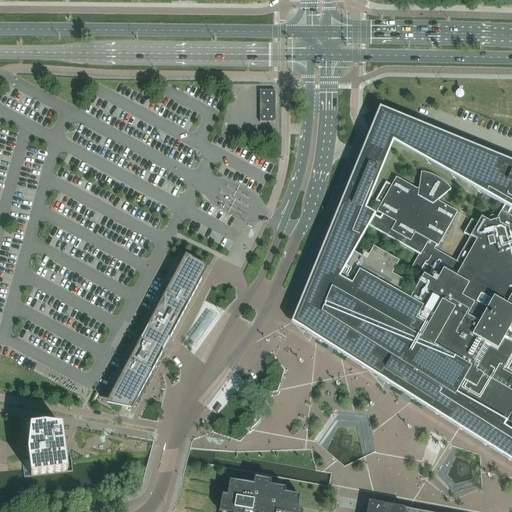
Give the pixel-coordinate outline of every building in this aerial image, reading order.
[(275,122),(274,122),(274,91),(275,91),(259,91),(260,91),(260,122),(259,122),(275,122)] [(317,340),(339,355),(341,355),(366,372),(367,372),(373,376),(385,383),(412,401),(413,401),(458,429),(459,430),(498,455),(511,463),(511,432),(503,427),(506,423),(511,412),(511,392),(508,390),(511,382),(511,376),(506,373),(511,361),(511,163),(482,151),(479,150),(476,148),(468,145),(417,124),(379,108),(374,120),(372,124),(371,127),(363,147),(361,152),(359,157),(351,175),(350,179),(348,183),(303,293),(301,297),(290,324),(291,324),(295,327),(297,328),(304,332),(311,337),(312,337),(316,340),(317,340)] [(108,399),(105,405),(131,410),(163,352),(162,352),(169,339),(169,340),(207,268),(185,256),(147,328),(140,340),(108,399)] [(207,309),(185,340),(194,346),(216,315),(207,309)] [(29,460),(23,460),(24,466),(24,471),(25,476),(31,476),(31,477),(67,472),(66,464),(62,427),(45,425),(30,427),(28,452),(29,460)] [(197,485),(218,487),(218,481),(223,482),(224,475),(198,473),(197,485)] [(301,511),(302,511),(301,511),(300,511),(300,510),(297,510),(297,507),(298,505),(299,496),(284,494),(285,489),(270,486),(270,481),(254,479),(253,486),(229,481),(227,497),(222,496),(219,511),(301,511)] [(421,511),(368,502),(366,511),(421,511)]
